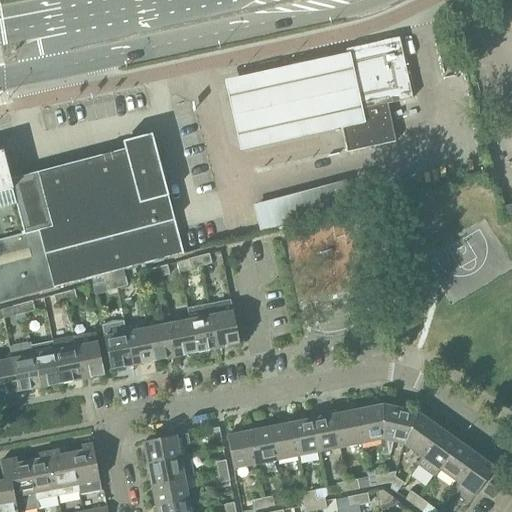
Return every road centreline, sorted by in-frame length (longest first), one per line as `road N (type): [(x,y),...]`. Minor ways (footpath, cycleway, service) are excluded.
road 1 (residential): [(511,451),(415,383),(383,371),(107,425),(123,511)]
road 2 (secondary): [(0,75),(381,0)]
road 3 (unclassified): [(47,97),(410,10)]
road 4 (secondary): [(179,0),(0,27)]
